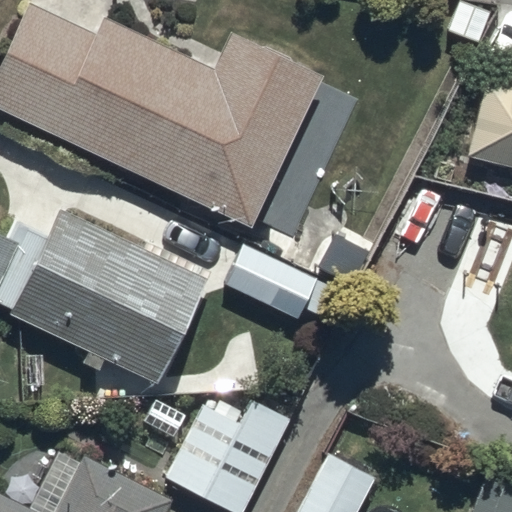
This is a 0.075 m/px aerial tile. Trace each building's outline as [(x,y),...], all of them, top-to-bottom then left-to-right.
[(27,1),(0,57),(0,100),(251,218),(322,67),(223,21),(205,59),(102,11),(89,30),(27,1)] [(511,80),(482,74),(463,157),(511,168),(511,80)] [(58,205),(9,307),(154,375),(202,273),(58,205)] [(0,233),(0,264),(12,239),(0,233)] [(294,313),(313,273),(241,238),(222,278),(294,313)] [(235,509),(288,411),(244,387),(226,420),(196,405),(161,469),(235,509)] [(350,511),(372,471),(326,447),(291,511),(350,511)] [(53,511),(45,511),(0,488),(0,511),(156,511),(167,491),(76,448),(53,511)] [(511,511),(511,481),(483,469),(465,511),(511,511)]
